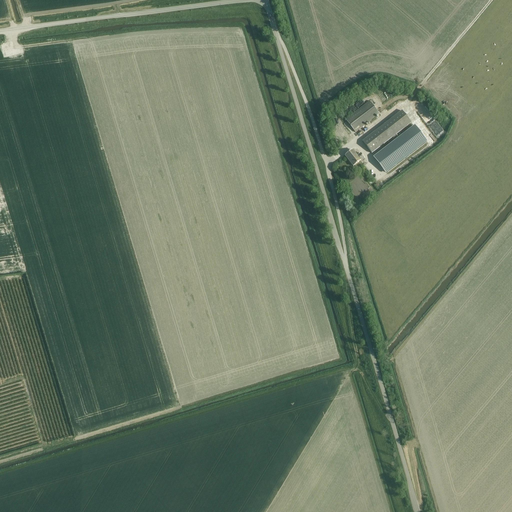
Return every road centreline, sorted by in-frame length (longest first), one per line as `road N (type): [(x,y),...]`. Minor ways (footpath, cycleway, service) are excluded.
road 1 (unclassified): [(416,511),(343,260)]
road 2 (unclassified): [(0,31),(241,0)]
road 3 (unclassified): [(343,260),(326,163),(276,37)]
road 4 (unclassified): [(343,260),(276,37)]
road 5 (track): [(438,511),(395,359),(373,365)]
road 6 (track): [(491,0),(411,94)]
